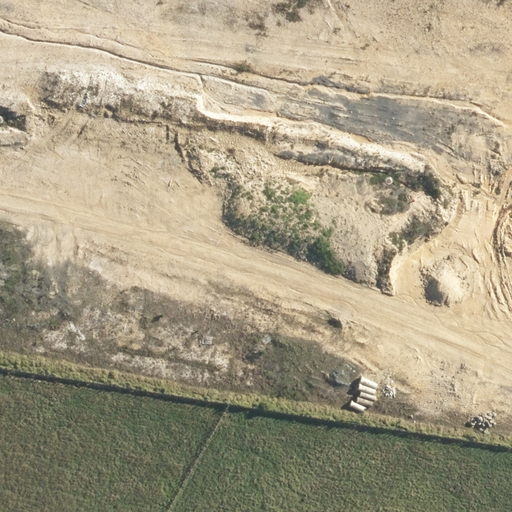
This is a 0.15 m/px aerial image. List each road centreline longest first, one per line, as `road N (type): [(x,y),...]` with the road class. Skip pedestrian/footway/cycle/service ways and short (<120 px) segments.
road 1 (unknown): [(511,192),(0,118)]
road 2 (unknown): [(484,0),(452,181)]
road 3 (unknown): [(78,0),(57,128)]
